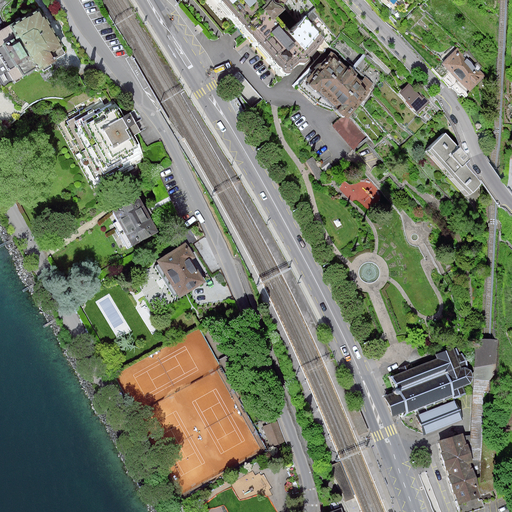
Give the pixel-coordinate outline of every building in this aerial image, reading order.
[(323,37),(304,16),(286,33),(272,18),(280,11),(270,0),(256,0),(255,1),(254,0),(212,0),(280,75),(323,37)] [(66,54),(41,11),(14,26),(19,34),(0,45),(0,55),(9,71),(17,66),(24,78),(66,54)] [(480,76),(456,51),(439,67),(463,92),(480,76)] [(364,90),(328,57),(306,82),(342,114),(364,90)] [(418,113),(431,99),(411,80),(398,94),(418,113)] [(104,92),(52,123),(89,186),(142,155),(104,92)] [(438,138),(423,151),(464,196),(475,186),(458,167),(462,164),(438,138)] [(137,193),(107,209),(128,248),(158,232),(137,193)] [(186,242),(152,264),(175,301),(205,282),(191,260),(195,257),(186,242)] [(492,491),(500,339),(475,339),(471,422),(467,460),(478,496),(492,491)] [(394,397),(387,400),(393,414),(400,412),(402,415),(451,396),(452,399),(467,394),(464,386),(469,384),(473,378),(470,370),(464,368),(460,369),(452,348),(435,355),(436,359),(389,377),(396,393),(393,394),(394,397)] [(451,401),(416,414),(424,433),(459,420),(451,401)] [(353,408),(350,410),(360,435),(364,434),(367,432),(357,407),(353,408)] [(277,421),(263,427),(270,446),(285,441),(277,421)] [(438,443),(456,503),(478,496),(467,460),(460,436),(438,443)] [(346,502),(354,498),(339,462),(330,466),(346,502)]
